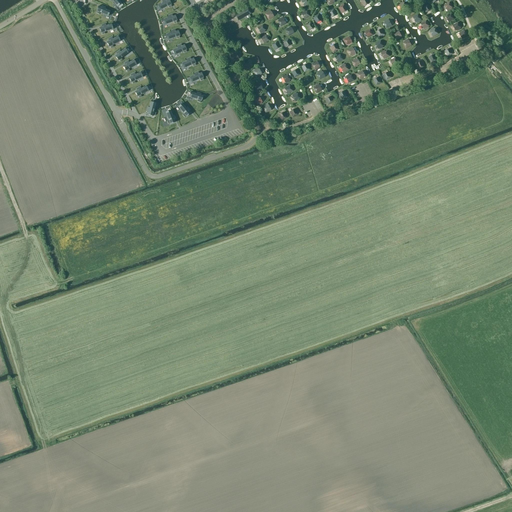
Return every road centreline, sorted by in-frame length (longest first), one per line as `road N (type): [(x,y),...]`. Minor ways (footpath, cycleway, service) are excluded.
road 1 (residential): [(53,0),(150,176),(244,147),(261,128)]
road 2 (residential): [(476,48),(318,118),(261,128)]
road 3 (residential): [(261,128),(201,21),(239,0)]
